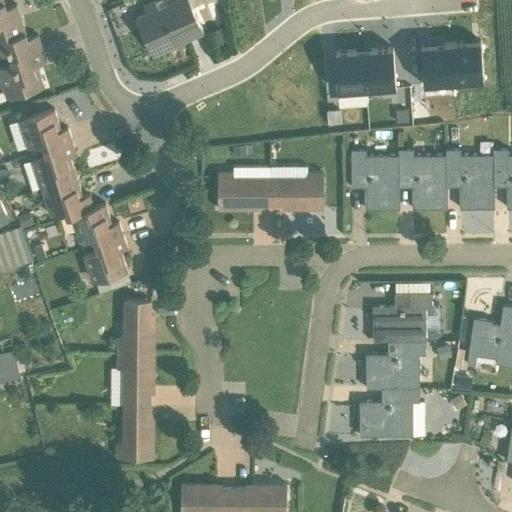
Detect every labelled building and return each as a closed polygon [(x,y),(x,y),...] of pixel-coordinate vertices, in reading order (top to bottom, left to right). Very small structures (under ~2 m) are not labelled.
[(0,0),(0,23),(20,18),(16,5),(5,8),(2,0),(0,0)] [(154,0),(142,5),(146,12),(135,18),(152,55),(203,32),(191,7),(205,0),(154,0)] [(9,57),(41,48),(37,35),(26,38),(20,18),(0,23),(0,55),(8,53),(9,57)] [(223,25),(205,33),(214,53),(232,45),(223,25)] [(480,40),(450,43),(453,82),(483,80),(480,40)] [(423,85),(453,82),(450,43),(420,45),(423,85)] [(392,47),(362,49),(365,89),(395,87),(392,47)] [(0,67),(0,82),(5,99),(43,86),(36,65),(46,62),(41,48),(9,57),(11,64),(0,67)] [(337,91),(365,89),(362,49),(334,51),(337,91)] [(43,149),(71,140),(67,127),(60,129),(53,109),(18,120),(7,124),(17,150),(27,146),(28,148),(41,144),(43,149)] [(31,160),(40,187),(75,176),(69,156),(75,153),(71,140),(43,149),(45,155),(31,160)] [(365,148),(351,148),(350,186),(363,187),(364,208),(399,208),(399,186),(399,155),(366,155),(365,148)] [(411,208),(446,208),(446,186),(446,155),(413,155),(412,148),(399,148),(399,155),(399,186),(411,187),(411,208)] [(459,148),(446,148),(446,155),(446,186),(458,186),(459,208),(493,207),(493,185),(492,154),(459,155),(459,148)] [(507,148),(493,148),(492,154),(493,185),(506,186),(506,208),(511,207),(511,154),(507,155),(507,148)] [(217,172),(217,208),(252,208),(252,205),(269,204),(269,166),(233,166),(233,172),(217,172)] [(306,166),(269,166),(269,204),(287,204),(287,208),(322,208),(322,171),(307,171),(306,166)] [(75,176),(40,187),(49,215),(63,210),(65,216),(93,207),(89,195),(82,196),(75,176)] [(94,244),(122,235),(118,222),(112,224),(104,203),(69,215),(78,243),(92,239),(94,244)] [(29,212),(17,216),(22,227),(33,223),(29,212)] [(0,269),(31,259),(20,225),(0,231),(0,269)] [(127,248),(122,235),(94,244),(96,249),(82,255),(91,283),(94,282),(98,293),(130,282),(126,271),(120,250),(127,248)] [(372,306),(372,341),(387,341),(424,340),(425,307),(431,307),(431,294),(394,294),(394,306),(372,306)] [(116,352),(153,353),(154,318),(150,318),(150,300),(123,300),(122,337),(116,337),(116,352)] [(466,364),(474,365),(476,355),(496,358),(496,363),(511,365),(511,305),(502,304),(499,323),(492,322),(492,320),(473,317),(466,364)] [(365,353),(365,388),(381,388),(417,388),(419,388),(418,354),(424,354),(424,340),(387,341),(387,353),(365,353)] [(0,381),(18,378),(19,376),(13,352),(0,354),(0,381)] [(122,405),(149,405),(149,387),(153,387),(153,353),(116,352),(116,368),(110,367),(109,404),(122,405)] [(359,401),(359,435),(412,435),(412,401),(418,401),(417,388),(381,388),(381,400),(359,401)] [(115,457),(152,458),(153,423),(149,423),(149,405),(122,405),(121,441),(121,442),(115,442),(115,457)] [(180,483),(180,511),(232,511),(233,488),(215,488),(215,484),(180,483)] [(250,488),(233,488),(232,511),(285,511),(286,484),(251,484),(250,488)]
